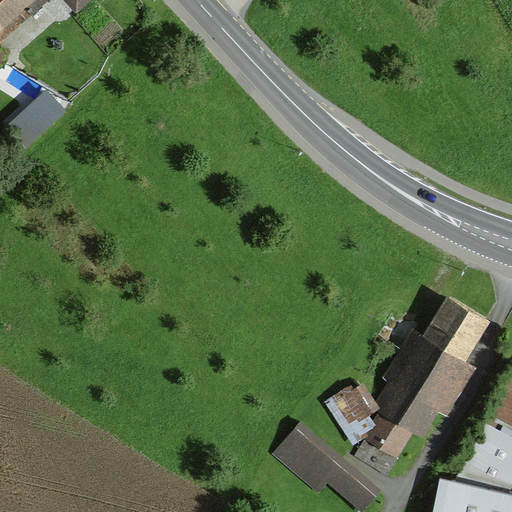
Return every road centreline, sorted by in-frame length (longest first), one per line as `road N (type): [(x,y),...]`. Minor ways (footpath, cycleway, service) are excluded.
road 1 (primary): [(288,99),(381,178),(511,249)]
road 2 (primary): [(288,99),(196,0)]
